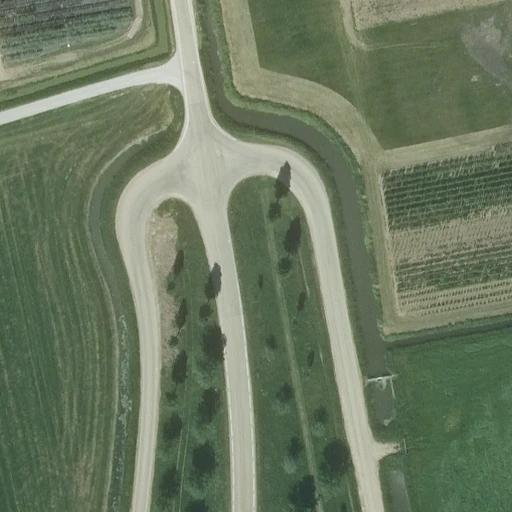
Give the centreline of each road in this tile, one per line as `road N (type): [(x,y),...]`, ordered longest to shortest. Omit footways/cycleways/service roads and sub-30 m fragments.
road 1 (unclassified): [(373,511),(314,198),(299,175),(273,160),(204,163)]
road 2 (unclassified): [(139,511),(150,339),(131,213),(157,180),(204,163)]
road 3 (unclassified): [(243,511),(237,370),(204,163)]
road 4 (unclassified): [(204,163),(179,0)]
